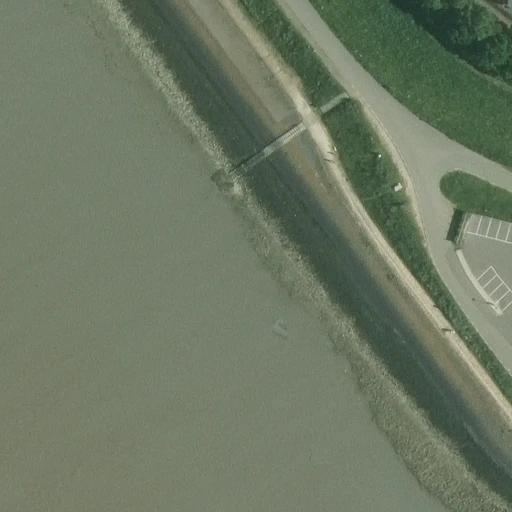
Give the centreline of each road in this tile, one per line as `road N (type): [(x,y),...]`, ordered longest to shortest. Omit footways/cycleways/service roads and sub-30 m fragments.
road 1 (unclassified): [(511,367),(449,282),(415,139)]
road 2 (unclassified): [(296,0),(415,139)]
